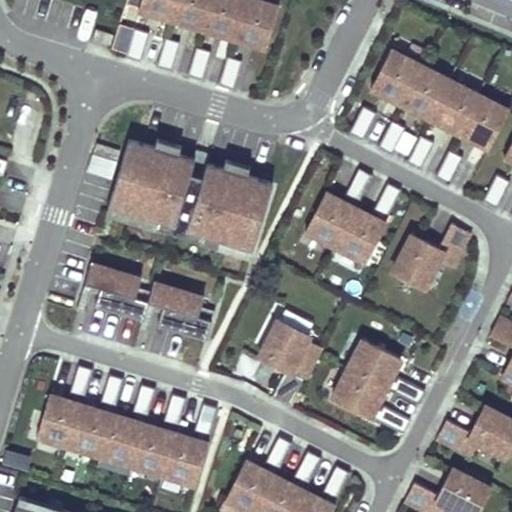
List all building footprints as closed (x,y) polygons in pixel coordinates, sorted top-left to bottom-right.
[(170,17),(175,0),(126,0),(126,4),(170,17)] [(201,26),(209,0),(175,0),(170,17),(201,26)] [(232,35),(242,0),(209,0),(201,26),(232,35)] [(264,45),(275,6),(254,0),(242,0),(232,35),(264,45)] [(108,43),(111,32),(94,27),(91,38),(108,43)] [(139,60),(148,31),(133,27),(124,55),(139,60)] [(170,69),(179,40),(164,36),(155,65),(170,69)] [(201,78),(210,50),(195,45),(186,74),(201,78)] [(400,101),(419,64),(389,49),(370,86),(400,101)] [(232,88),(241,59),(226,54),(217,83),(232,88)] [(428,116),(447,79),(419,64),(400,101),(428,116)] [(457,131),(476,94),(447,79),(428,116),(457,131)] [(506,109),(476,94),(457,131),(488,146),(489,145),(487,144),(506,109)] [(362,138),(375,111),(362,104),(348,131),(362,138)] [(390,153),(404,126),(391,119),(377,145),(390,153)] [(419,167),(433,141),(419,134),(405,160),(419,167)] [(252,246),(271,182),(206,162),(202,174),(190,170),(193,158),(128,138),(108,202),(157,217),(155,224),(200,238),(203,231),(252,246)] [(448,182),(462,156),(448,148),(434,175),(448,182)] [(202,174),(206,162),(193,158),(190,170),(202,174)] [(354,205),(371,173),(357,166),(343,193),(347,195),(345,200),(325,190),(305,228),(335,243),(354,205)] [(495,206),(509,180),(495,173),(482,199),(495,206)] [(399,188),(386,181),(372,208),(376,210),(374,215),(354,205),(335,243),(364,258),(399,188)] [(155,224),(157,217),(108,202),(106,209),(155,224)] [(435,237),(409,224),(389,263),(420,279),(435,250),(448,256),(465,222),(448,213),(435,237)] [(252,246),(203,231),(200,238),(249,253),(252,246)] [(135,285),(138,276),(89,261),(84,280),(99,285),(96,294),(93,303),(141,317),(145,306),(147,300),(147,298),(133,294),(135,285)] [(96,294),(99,285),(84,280),(81,289),(96,294)] [(199,305),(202,296),(152,281),(150,290),(147,298),(147,300),(161,304),(159,310),(156,322),(204,337),(210,318),(197,313),(199,305)] [(147,298),(150,290),(135,285),(133,294),(147,298)] [(159,310),(161,304),(147,300),(145,306),(159,310)] [(210,318),(213,309),(199,305),(197,313),(210,318)] [(288,404),(316,351),(323,337),(279,315),(258,355),(285,369),(271,395),(288,404)] [(511,379),(511,323),(498,316),(488,334),(511,345),(511,353),(502,374),(511,379)] [(389,377),(400,357),(362,337),(347,367),(385,386),(417,403),(424,389),(397,376),(395,380),(389,377)] [(84,398),(94,369),(78,364),(69,392),(84,398)] [(375,406),(385,386),(347,367),(332,396),(402,432),(409,418),(383,404),(380,408),(375,406)] [(115,408),(124,379),(108,374),(99,402),(115,408)] [(147,416),(156,387),(140,383),(131,411),(147,416)] [(83,400),(52,390),(37,437),(69,446),(83,400)] [(179,428),(188,399),(172,394),(163,422),(179,428)] [(113,409),(83,400),(69,446),(99,455),(113,409)] [(209,436),(219,407),(203,402),(194,430),(209,436)] [(506,456),(511,443),(511,419),(483,404),(470,431),(445,418),(436,436),(470,453),(477,441),(506,456)] [(146,420),(113,409),(99,455),(132,466),(146,420)] [(176,429),(146,420),(132,466),(162,476),(176,429)] [(209,439),(176,429),(162,476),(195,486),(209,439)] [(291,442),(278,435),(264,462),(268,464),(265,469),(245,459),(226,497),(255,511),(274,474),(291,442)] [(2,461),(27,466),(31,451),(6,445),(2,461)] [(320,456),(306,449),(293,476),(297,478),(294,484),(274,474),(255,511),(291,511),(303,489),(320,456)] [(327,511),(349,471),(335,464),(321,491),(325,493),(322,499),(303,489),(291,511),(327,511)] [(461,511),(476,511),(490,487),(451,467),(437,494),(413,481),(404,499),(429,511),(440,511),(445,504),(461,511)] [(65,511),(66,511),(17,496),(15,503),(43,511),(65,511)] [(70,511),(66,511),(65,511),(43,511),(15,503),(11,511),(70,511)]
